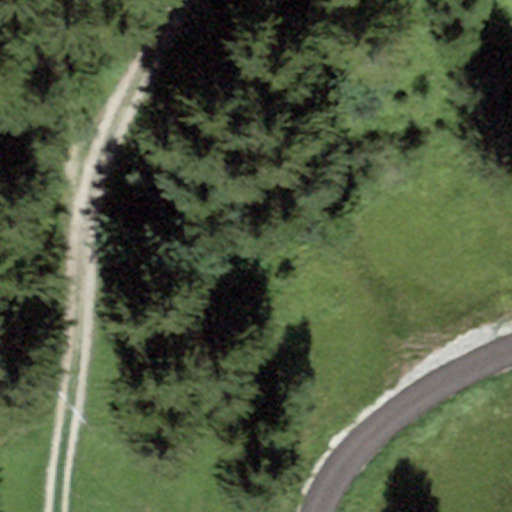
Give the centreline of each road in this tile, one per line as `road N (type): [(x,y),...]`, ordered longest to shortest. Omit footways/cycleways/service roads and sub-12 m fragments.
road 1 (track): [(50,511),(107,153),(171,0)]
road 2 (track): [(511,358),(368,433),(311,511)]
